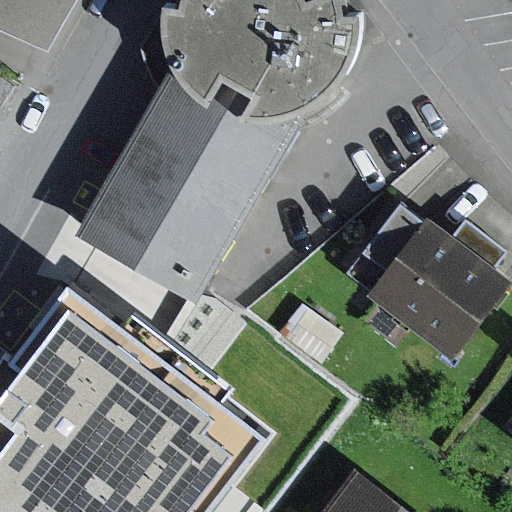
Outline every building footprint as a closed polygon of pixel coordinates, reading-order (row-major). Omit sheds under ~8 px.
[(0,0),(0,16),(54,45),(79,0),(0,0)] [(180,0),(178,22),(182,46),(74,248),(109,266),(187,308),(196,312),(304,110),(328,92),(348,70),(361,44),(365,14),(361,0),(180,0)] [(511,296),(511,289),(423,227),(367,306),(459,371),(511,296)] [(212,511),(279,419),(82,277),(25,356),(35,363),(12,396),(6,416),(2,434),(0,448),(0,511),(212,511)] [(414,511),(361,472),(330,511),(414,511)]
